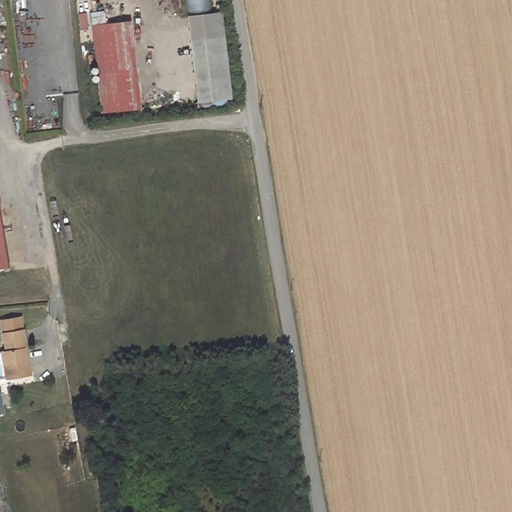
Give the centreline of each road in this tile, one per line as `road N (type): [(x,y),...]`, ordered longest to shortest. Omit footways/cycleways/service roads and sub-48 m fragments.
road 1 (unclassified): [(255,118),(318,511)]
road 2 (unknown): [(55,340),(18,148),(62,136)]
road 3 (unclassified): [(255,118),(62,141)]
road 4 (unknown): [(63,0),(62,141)]
